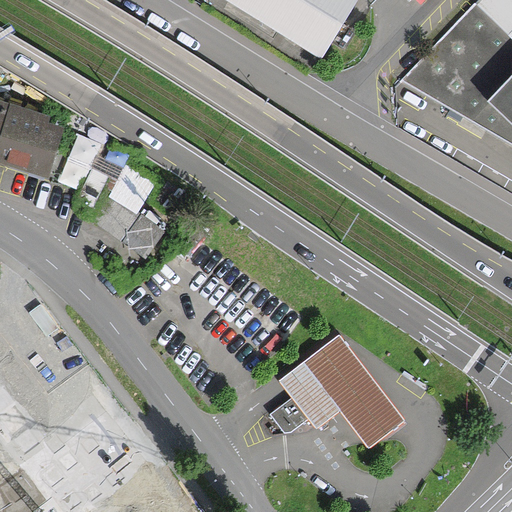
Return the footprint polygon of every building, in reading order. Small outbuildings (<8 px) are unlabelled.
[(322,63),(361,0),(226,0),(319,61),(322,63)] [(511,0),(479,0),(403,83),(472,125),(511,148),(511,0)] [(0,162),(42,174),(56,122),(0,106),(0,162)] [(140,259),(161,233),(109,193),(89,219),(140,259)] [(385,440),(407,424),(406,423),(389,400),(372,378),(352,353),(340,338),(314,358),(307,363),(279,383),(292,401),(271,416),(284,435),(291,435),(308,421),(317,432),(340,415),(363,443),(370,452),(385,440)] [(0,511),(9,511),(58,486),(42,458),(67,444),(54,420),(67,413),(40,365),(0,387),(0,415),(9,432),(0,437),(0,511)]
